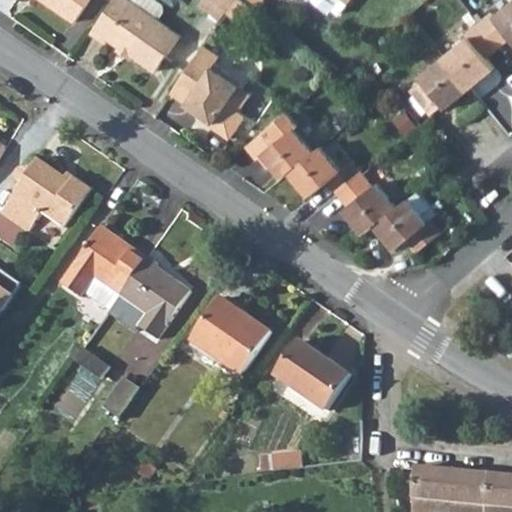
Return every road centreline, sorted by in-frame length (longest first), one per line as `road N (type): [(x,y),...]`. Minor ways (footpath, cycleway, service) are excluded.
road 1 (residential): [(0,49),(382,308)]
road 2 (residential): [(382,308),(378,445),(511,459)]
road 3 (residential): [(395,316),(511,217)]
road 4 (residential): [(395,316),(511,388)]
